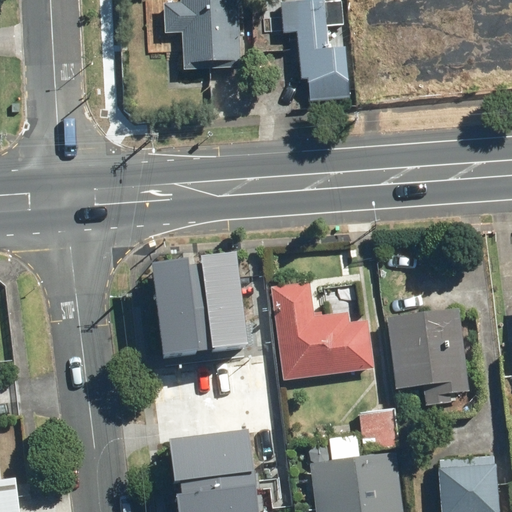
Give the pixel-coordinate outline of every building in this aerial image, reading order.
[(180,35),(181,72),(239,70),(236,0),(178,0),(178,3),(162,4),(163,35),(180,35)] [(317,0),(279,3),(282,33),(295,32),(299,82),(306,81),(308,102),(348,99),(344,48),(326,49),(325,27),(342,25),(340,2),(323,3),(323,0),(317,0)] [(511,0),(467,0),(470,38),(511,33),(511,0)] [(166,358),(248,347),(236,258),(153,270),(166,358)] [(372,371),(365,321),(346,323),(345,314),(313,318),(308,282),(268,288),(281,383),(372,371)] [(466,392),(456,310),(384,319),(393,390),(421,387),(424,407),(449,404),(448,394),(466,392)] [(395,448),(390,409),(356,413),(361,452),(395,448)] [(310,436),(308,419),(283,422),(285,439),(310,436)] [(182,511),(259,511),(247,430),(172,441),(182,511)] [(400,511),(393,453),(308,465),(314,511),(400,511)] [(495,511),(493,465),(434,469),(437,511),(495,511)] [(0,479),(0,511),(17,511),(14,478),(0,479)]
